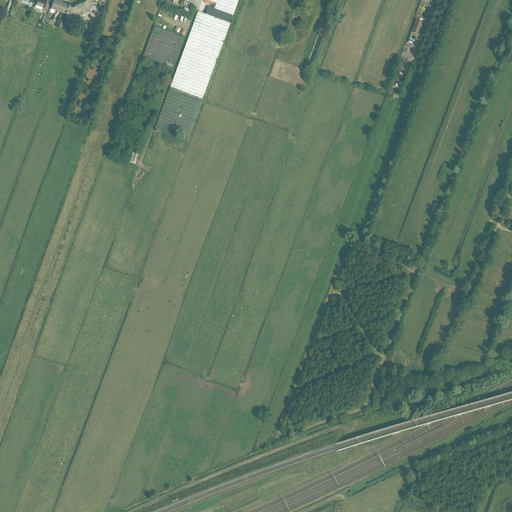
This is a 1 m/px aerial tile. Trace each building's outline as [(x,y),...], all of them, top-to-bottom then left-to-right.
[(43,8),(44,12),(47,12),(50,3),(47,1),(47,0),(37,0),(36,5),(43,8)] [(89,12),(93,2),(88,0),(85,0),(83,5),(84,5),(83,8),(89,12)] [(207,0),(217,3),(212,17),(198,12),(155,129),(187,141),(238,0),(207,0)] [(54,1),(51,9),(56,11),(59,3),(54,1)] [(61,13),(64,5),(59,3),(56,11),(61,13)] [(69,6),(64,5),(61,13),(67,15),(67,14),(69,7),(69,6)] [(76,9),(69,7),(67,14),(77,18),(77,11),(75,10),(76,9)] [(80,9),(79,10),(77,11),(77,18),(83,15),(89,12),(83,8),(80,9)] [(190,16),(192,10),(185,8),(183,13),(190,16)] [(411,33),(412,33),(410,37),(417,40),(418,35),(419,35),(423,22),(416,20),(411,33)] [(127,102),(128,102),(112,144),(142,155),(173,71),(172,71),(175,65),(184,37),(180,36),(155,26),(127,102)] [(400,62),(392,82),(399,84),(406,65),(400,62)] [(135,165),(138,155),(132,153),(129,162),(135,165)]
